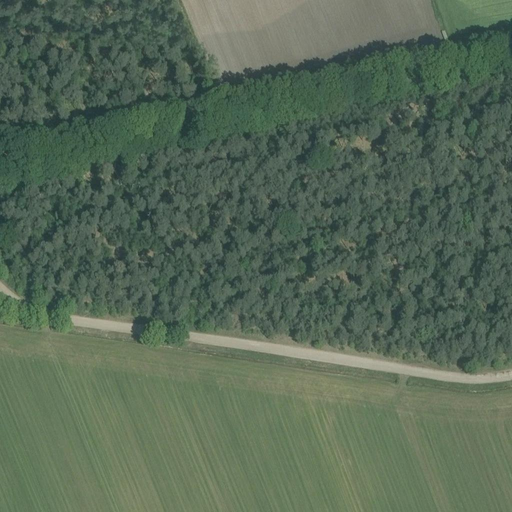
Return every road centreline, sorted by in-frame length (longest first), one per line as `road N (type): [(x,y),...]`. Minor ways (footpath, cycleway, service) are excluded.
road 1 (track): [(0,287),(19,312),(378,367),(480,379),(511,374)]
road 2 (track): [(0,178),(511,56)]
